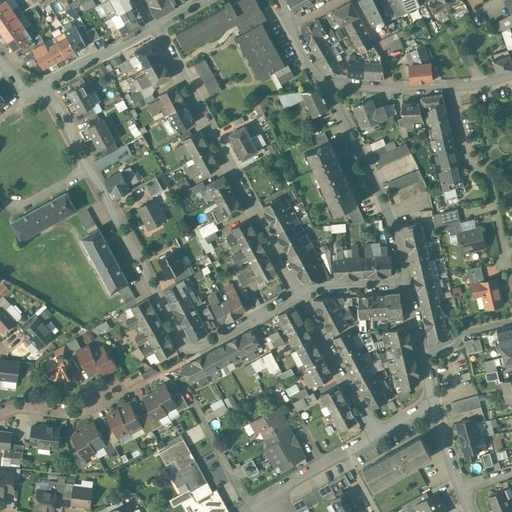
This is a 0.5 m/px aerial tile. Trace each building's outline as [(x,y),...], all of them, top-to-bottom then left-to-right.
[(68,0),(62,0),(66,8),(71,6),(68,0)] [(93,0),(90,0),(82,4),(85,10),(96,4),(93,0)] [(132,0),(108,0),(103,3),(109,13),(116,10),(118,14),(135,5),(132,0)] [(148,0),(151,5),(151,6),(152,7),(157,16),(157,17),(158,17),(166,13),(167,12),(174,8),(175,8),(175,7),(174,7),(170,0),(148,0)] [(237,0),(233,2),(232,0),(226,0),(225,1),(228,5),(178,33),(178,32),(177,33),(186,50),(187,50),(187,49),(231,25),(256,12),(262,9),(263,8),(258,0),(237,0)] [(288,0),(295,13),(314,3),(312,0),(288,0)] [(386,21),(375,0),(361,0),(377,29),(379,29),(387,25),(386,21)] [(397,16),(389,0),(376,0),(386,21),(397,16)] [(403,0),(405,3),(408,10),(418,5),(420,4),(418,0),(403,0)] [(454,0),(436,0),(429,4),(434,12),(454,0)] [(359,15),(351,1),(350,1),(334,10),(333,11),(327,14),(333,25),(340,22),(341,25),(344,23),(359,15)] [(2,2),(0,3),(0,17),(9,12),(7,10),(6,8),(2,2)] [(405,3),(394,7),(398,15),(408,10),(405,3)] [(139,12),(135,5),(118,14),(114,16),(124,36),(145,24),(141,17),(142,16),(139,12)] [(426,7),(421,9),(425,18),(431,15),(426,7)] [(17,15),(13,9),(9,12),(13,17),(17,15)] [(9,12),(0,17),(0,27),(2,30),(15,21),(14,19),(13,17),(9,12)] [(256,12),(231,25),(237,36),(262,22),(256,12)] [(511,14),(498,21),(504,31),(511,26),(511,14)] [(372,38),(359,15),(344,23),(357,46),(359,45),(370,39),(372,38)] [(329,25),(324,16),(319,19),(325,28),(329,25)] [(386,21),(387,25),(388,26),(399,21),(397,16),(386,21)] [(319,19),(302,28),(301,28),(302,29),(311,46),(325,38),(323,35),(328,33),(325,28),(319,19)] [(15,21),(2,30),(8,40),(22,30),(20,28),(19,27),(15,21)] [(285,64),(263,23),(262,22),(237,36),(260,79),(272,73),(275,71),(282,83),(295,76),(288,63),(285,64)] [(93,41),(84,24),(77,28),(86,44),(86,45),(93,41)] [(76,25),(66,31),(63,25),(62,25),(64,28),(66,31),(69,37),(79,31),(77,28),(76,25)] [(59,27),(52,31),(55,37),(66,31),(64,28),(61,30),(59,27)] [(30,34),(26,28),(22,30),(26,36),(30,34)] [(22,30),(8,40),(15,49),(24,43),(32,38),(32,37),(28,40),(26,36),(22,30)] [(69,37),(66,31),(55,37),(58,42),(65,55),(76,50),(69,37)] [(79,31),(69,37),(76,50),(86,44),(79,31)] [(334,32),(325,38),(330,47),(340,42),(334,32)] [(393,34),(382,39),(385,44),(395,39),(393,34)] [(55,37),(46,42),(45,42),(48,48),(58,42),(55,37)] [(330,47),(325,38),(311,46),(322,64),(335,56),(330,47)] [(370,39),(359,45),(362,51),(373,44),(370,39)] [(152,41),(135,50),(137,53),(130,57),(136,68),(143,64),(145,68),(162,59),(158,53),(152,41)] [(45,42),(34,48),(38,53),(48,48),(45,42)] [(58,42),(48,48),(56,61),(65,55),(58,42)] [(24,43),(15,49),(18,54),(27,48),(24,43)] [(411,52),(413,56),(416,64),(410,65),(412,82),(413,82),(431,80),(433,80),(431,63),(424,45),(411,52)] [(48,48),(38,53),(45,67),(46,67),(46,66),(55,61),(56,61),(48,48)] [(511,59),(508,49),(491,55),(498,74),(511,69),(511,59)] [(33,50),(23,57),(27,62),(37,55),(33,50)] [(472,52),(467,54),(471,65),(476,62),(472,52)] [(380,54),(373,58),(372,57),(369,58),(371,62),(382,63),(380,54)] [(471,65),(467,54),(462,57),(466,67),(471,65)] [(335,56),(322,64),(327,74),(332,72),(333,74),(344,71),(338,60),(335,56)] [(122,57),(113,61),(115,67),(125,63),(122,57)] [(209,57),(194,65),(211,96),(225,89),(209,57)] [(162,59),(145,68),(147,73),(140,76),(146,87),(153,83),(155,86),(172,77),(165,66),(162,59)] [(350,60),(349,76),(350,76),(365,77),(365,78),(366,62),(362,61),(358,61),(356,61),(350,60)] [(371,62),(366,62),(365,78),(385,79),(382,63),(371,62)] [(105,65),(97,69),(99,73),(107,69),(105,65)] [(282,83),(275,71),(272,73),(279,87),(283,86),(282,83)] [(83,77),(69,84),(72,90),(85,83),(86,82),(83,77)] [(72,90),(69,91),(75,102),(90,93),(85,83),(72,90)] [(177,87),(176,85),(175,86),(160,94),(159,95),(160,96),(161,98),(154,101),(160,112),(167,108),(169,113),(186,104),(186,103),(185,103),(177,87)] [(321,89),(302,91),(304,98),(305,100),(308,105),(310,111),(313,116),(330,108),(321,89)] [(142,90),(131,95),(135,102),(144,98),(145,97),(142,90)] [(302,91),(280,95),(281,98),(285,107),(300,100),(304,98),(302,91)] [(90,93),(75,102),(80,112),(83,111),(93,105),(96,104),(90,93)] [(145,97),(144,98),(147,103),(155,98),(153,93),(145,97)] [(443,94),(422,97),(425,111),(431,109),(431,107),(435,105),(434,104),(444,102),(443,94)] [(280,95),(258,98),(262,106),(262,107),(281,98),(280,95)] [(258,98),(258,97),(252,100),(256,109),(262,106),(258,98)] [(125,99),(117,103),(121,111),(129,107),(125,99)] [(372,99),(355,106),(363,126),(389,116),(384,105),(376,109),(372,99)] [(419,102),(403,102),(404,120),(419,120),(424,119),(419,102)] [(444,102),(434,104),(435,105),(431,107),(431,109),(425,111),(429,110),(430,115),(426,116),(428,123),(432,122),(448,118),(444,102)] [(186,104),(169,113),(172,117),(164,121),(165,122),(170,131),(170,132),(177,128),(179,130),(178,130),(179,131),(180,130),(195,122),(196,122),(195,121),(186,104)] [(93,105),(83,111),(87,118),(97,113),(93,105)] [(308,105),(302,107),(305,113),(310,111),(308,105)] [(97,113),(87,118),(91,126),(101,120),(97,113)] [(243,117),(233,122),(236,126),(245,121),(243,117)] [(448,118),(432,122),(433,127),(430,128),(432,138),(452,133),(448,118)] [(91,126),(88,127),(94,138),(110,129),(104,119),(101,120),(91,126)] [(170,131),(165,122),(160,125),(166,134),(170,131)] [(406,125),(400,126),(401,132),(403,136),(408,136),(406,125)] [(245,126),(231,134),(237,146),(252,138),(245,126)] [(110,129),(94,138),(100,148),(102,147),(114,140),(115,140),(110,129)] [(193,134),(185,139),(184,139),(183,139),(184,140),(185,142),(178,146),(184,157),(191,153),(193,157),(210,148),(201,131),(200,130),(199,131),(193,134)] [(190,130),(180,136),(182,141),(184,140),(183,139),(184,139),(185,139),(193,134),(190,130)] [(325,131),(315,136),(318,141),(328,136),(325,131)] [(452,133),(432,138),(434,146),(438,145),(439,151),(455,147),(452,133)] [(143,134),(95,161),(99,169),(110,163),(112,166),(121,161),(119,158),(140,146),(142,150),(150,146),(143,134)] [(328,136),(318,141),(320,147),(330,142),(328,136)] [(252,138),(237,146),(244,158),(258,150),(252,138)] [(114,140),(102,147),(106,154),(118,147),(114,140)] [(320,147),(308,152),(336,213),(347,208),(357,203),(358,203),(330,142),(320,147)] [(406,143),(401,145),(405,155),(411,153),(406,143)] [(384,145),(373,150),(376,156),(381,154),(386,152),(387,151),(384,145)] [(401,145),(396,148),(400,158),(405,155),(401,145)] [(455,147),(439,151),(440,155),(436,156),(438,163),(442,162),(443,166),(443,167),(459,163),(455,147)] [(210,148),(193,157),(196,162),(189,166),(195,176),(202,173),(203,174),(202,175),(203,176),(204,175),(219,167),(220,166),(219,165),(210,149),(210,148)] [(400,158),(396,148),(391,150),(395,160),(400,158)] [(395,160),(391,150),(387,151),(386,152),(390,162),(395,160)] [(390,162),(386,152),(381,154),(385,164),(390,162)] [(385,164),(381,154),(376,156),(380,166),(385,164)] [(459,163),(443,167),(444,171),(440,172),(444,191),(464,185),(459,163)] [(136,169),(125,176),(129,185),(141,179),(140,176),(136,169)] [(419,169),(412,172),(417,182),(424,179),(419,169)] [(122,171),(105,180),(111,191),(110,192),(113,198),(115,198),(132,189),(129,185),(125,176),(122,171)] [(412,172),(407,174),(412,184),(417,182),(412,172)] [(407,174),(403,176),(407,186),(412,184),(407,174)] [(225,175),(208,184),(209,187),(202,191),(208,201),(215,197),(217,202),(234,193),(230,186),(231,186),(225,175)] [(156,176),(145,182),(152,196),(164,190),(156,176)] [(403,176),(398,178),(402,188),(407,186),(403,176)] [(187,178),(177,184),(182,193),(187,190),(192,187),(187,178)] [(398,178),(392,181),(397,191),(402,188),(398,178)] [(397,191),(392,193),(396,204),(429,190),(424,179),(417,182),(412,184),(407,186),(402,188),(397,191)] [(192,187),(187,190),(190,195),(206,186),(203,181),(192,187)] [(392,181),(387,183),(392,193),(397,191),(392,181)] [(299,197),(293,184),(288,186),(294,199),(299,197)] [(76,210),(66,192),(13,222),(22,239),(76,210)] [(217,202),(219,206),(212,210),(218,221),(226,217),(227,220),(244,210),(238,199),(237,199),(234,193),(217,202)] [(280,197),(263,206),(266,211),(265,211),(269,219),(287,210),(285,207),(290,204),(287,198),(282,201),(280,197)] [(155,200),(139,208),(150,228),(165,220),(155,200)] [(303,202),(295,206),(301,218),(308,215),(303,202)] [(357,203),(347,208),(350,213),(360,209),(357,203)] [(99,229),(88,208),(78,214),(89,234),(99,229)] [(458,208),(441,213),(443,224),(448,223),(461,220),(458,208)] [(360,209),(350,213),(352,218),(362,214),(360,209)] [(287,210),(269,219),(274,227),(277,231),(294,222),(292,219),(297,217),(293,210),(289,213),(287,210)] [(362,214),(352,218),(354,222),(355,223),(366,222),(362,214)] [(249,220),(249,219),(247,219),(247,220),(233,228),(231,228),(232,229),(234,233),(226,237),(231,246),(239,242),(242,246),(258,237),(249,220)] [(461,220),(448,223),(451,235),(458,234),(458,233),(464,232),(461,220)] [(215,221),(205,226),(210,235),(216,231),(219,229),(215,221)] [(421,221),(403,226),(406,238),(407,245),(426,241),(421,221)] [(294,222),(277,231),(279,236),(278,236),(283,244),(300,235),(299,232),(304,229),(300,223),(295,225),(294,222)] [(205,226),(199,229),(203,238),(205,237),(210,235),(205,226)] [(128,282),(99,228),(99,229),(89,234),(82,238),(111,292),(118,288),(128,283),(128,282)] [(464,232),(458,233),(458,234),(463,254),(464,253),(463,251),(485,246),(485,248),(486,248),(481,228),(464,232)] [(210,235),(205,237),(208,242),(219,236),(216,231),(210,235)] [(192,232),(179,238),(181,243),(195,237),(192,232)] [(300,235),(283,244),(287,252),(288,251),(290,256),(307,247),(305,244),(310,241),(307,235),(302,237),(300,235)] [(259,238),(258,237),(242,246),(244,250),(235,255),(236,255),(240,264),(241,263),(249,259),(251,263),(268,254),(267,254),(259,238)] [(426,241),(407,245),(409,253),(410,252),(412,265),(431,260),(426,241)] [(307,247),(290,256),(293,260),(292,261),(296,269),(314,259),(312,256),(317,253),(313,247),(309,250),(307,247)] [(387,247),(380,247),(381,256),(377,256),(378,276),(387,276),(387,275),(391,274),(394,274),(395,271),(394,265),(392,265),(391,255),(388,256),(387,247)] [(185,268),(176,250),(159,259),(169,277),(172,275),(185,268)] [(268,254),(251,263),(253,268),(245,272),(250,281),(258,277),(261,281),(276,272),(277,273),(277,272),(277,271),(268,255),(268,254)] [(236,255),(229,258),(236,272),(243,268),(241,263),(240,264),(236,255)] [(366,257),(363,257),(364,276),(369,276),(369,277),(378,276),(377,256),(372,257),(366,257)] [(353,258),(348,258),(350,278),(359,278),(359,277),(364,276),(363,257),(359,258),(353,258)] [(337,259),(334,259),(335,278),(340,278),(340,279),(350,278),(348,258),(344,259),(337,259)] [(321,261),(316,264),(314,259),(296,269),(301,277),(302,277),(304,280),(305,281),(313,280),(313,281),(325,280),(320,270),(324,268),(321,261)] [(431,260),(412,265),(415,277),(417,284),(435,280),(431,260)] [(185,268),(172,275),(177,282),(180,280),(189,276),(193,274),(188,266),(185,268)] [(480,266),(468,269),(471,285),(473,285),(473,284),(484,282),(480,266)] [(331,279),(324,268),(320,270),(325,280),(331,279)] [(193,274),(189,276),(192,281),(204,275),(201,269),(193,274)] [(245,272),(238,276),(244,286),(251,282),(250,281),(245,272)] [(189,276),(180,280),(183,285),(188,282),(189,285),(193,283),(192,281),(189,276)] [(0,291),(5,296),(15,285),(7,277),(0,284),(0,291)] [(484,282),(473,284),(473,285),(476,296),(482,294),(482,295),(484,294),(487,308),(503,304),(497,279),(484,282)] [(177,282),(164,289),(171,302),(187,293),(185,288),(183,285),(180,280),(177,282)] [(435,280),(417,284),(418,291),(419,291),(422,303),(440,299),(435,280)] [(128,283),(118,288),(126,303),(136,298),(128,283)] [(232,283),(225,287),(231,297),(233,296),(233,295),(238,293),(232,283)] [(262,303),(286,289),(283,283),(259,297),(262,303)] [(454,289),(456,296),(465,293),(462,286),(454,289)] [(187,293),(171,302),(178,315),(203,302),(199,295),(196,297),(197,299),(192,302),(190,298),(187,293)] [(216,293),(208,298),(213,306),(218,303),(219,304),(221,303),(216,293)] [(247,309),(238,293),(233,295),(233,296),(231,297),(226,300),(235,318),(243,313),(242,311),(247,309)] [(396,293),(387,294),(388,313),(393,313),(393,316),(400,315),(400,312),(403,312),(402,302),(401,302),(400,294),(396,294),(396,293)] [(386,294),(373,296),(373,295),(372,295),(374,314),(377,314),(377,317),(384,316),(384,314),(388,313),(387,294),(386,294)] [(372,295),(364,295),(364,296),(359,296),(360,305),(359,305),(359,315),(363,315),(363,318),(370,317),(370,315),(374,314),(372,295)] [(11,304),(4,296),(0,298),(0,306),(2,305),(6,309),(11,304)] [(334,297),(314,299),(313,300),(323,318),(340,309),(338,304),(335,298),(334,297)] [(148,298),(132,307),(136,314),(140,321),(141,324),(158,315),(148,298)] [(440,299),(422,303),(425,315),(424,316),(426,323),(444,318),(440,299)] [(221,303),(219,304),(218,303),(213,306),(222,322),(226,320),(227,322),(235,318),(226,300),(221,303)] [(203,302),(178,315),(185,328),(201,319),(199,315),(197,310),(199,309),(201,312),(204,310),(204,309),(206,308),(203,302)] [(6,309),(2,305),(0,306),(0,329),(4,333),(7,330),(7,331),(9,330),(8,329),(16,321),(6,309)] [(294,306),(279,314),(278,314),(279,315),(282,320),(279,322),(282,327),(284,326),(288,332),(305,323),(296,306),(295,305),(294,306)] [(46,308),(41,313),(45,317),(50,312),(46,308)] [(340,309),(323,318),(332,334),(349,325),(346,319),(343,314),(340,309)] [(350,310),(343,314),(346,319),(353,316),(350,310)] [(35,313),(20,326),(24,330),(39,318),(35,313)] [(136,314),(126,320),(130,327),(140,321),(136,314)] [(158,315),(141,324),(145,331),(149,338),(150,341),(167,332),(158,315)] [(24,330),(24,331),(29,337),(27,339),(30,342),(33,341),(39,348),(54,334),(46,325),(39,318),(24,330)] [(444,318),(426,323),(427,330),(428,330),(431,342),(449,338),(444,318)] [(201,319),(185,328),(192,341),(208,332),(217,328),(213,321),(210,323),(211,325),(206,328),(203,323),(201,319)] [(402,319),(388,319),(389,327),(404,324),(402,319)] [(58,330),(51,321),(46,325),(54,334),(58,330)] [(107,321),(91,329),(98,333),(110,327),(107,321)] [(305,323),(288,332),(292,339),(289,340),(292,346),(295,344),(297,348),(298,349),(315,340),(314,340),(305,324),(305,323)] [(511,325),(498,329),(500,339),(496,340),(497,347),(511,343),(511,325)] [(407,326),(388,330),(389,334),(384,335),(386,342),(391,341),(392,344),(411,340),(409,330),(408,331),(407,326)] [(253,329),(242,335),(241,334),(235,338),(244,354),(247,353),(254,349),(262,345),(253,329)] [(350,330),(350,329),(349,330),(335,337),(334,338),(334,339),(343,355),(343,356),(359,347),(357,342),(350,330)] [(278,330),(270,334),(273,341),(281,336),(278,330)] [(145,331),(136,337),(139,343),(149,338),(145,331)] [(167,332),(150,341),(152,344),(156,351),(160,358),(176,349),(167,332)] [(281,336),(273,341),(276,347),(284,342),(281,336)] [(76,337),(66,343),(72,355),(78,352),(77,352),(82,349),(76,337)] [(235,338),(228,341),(228,342),(218,347),(226,364),(234,360),(241,356),(244,354),(235,338)] [(474,339),(465,341),(468,354),(483,350),(480,339),(474,341),(474,339)] [(315,340),(298,349),(299,351),(301,355),(298,356),(301,362),(304,360),(307,367),(324,358),(324,357),(323,357),(315,341),(315,340)] [(411,340),(392,344),(393,348),(387,349),(389,357),(394,356),(395,358),(414,354),(412,349),(413,349),(411,340)] [(66,343),(54,350),(58,357),(64,354),(68,361),(74,358),(72,355),(66,343)] [(511,343),(497,347),(498,352),(502,351),(503,355),(499,356),(501,364),(511,361),(511,343)] [(152,344),(143,348),(147,355),(156,351),(152,344)] [(82,349),(77,352),(78,352),(89,373),(100,367),(93,353),(93,352),(89,345),(82,349)] [(110,357),(104,346),(93,352),(93,353),(100,367),(104,374),(117,367),(111,356),(110,357)] [(139,347),(129,352),(129,353),(142,360),(145,356),(139,347)] [(218,347),(206,353),(200,356),(209,373),(212,372),(219,368),(226,364),(218,347)] [(359,347),(343,356),(344,356),(353,372),(352,373),(353,373),(369,364),(367,361),(362,352),(359,347)] [(258,350),(255,351),(254,349),(247,353),(251,360),(260,355),(258,350)] [(272,351),(263,356),(271,372),(280,367),(272,351)] [(58,357),(45,364),(51,375),(63,379),(74,373),(68,361),(64,354),(58,357)] [(414,354),(395,358),(395,359),(396,361),(391,362),(390,362),(391,364),(392,370),(397,368),(398,372),(418,368),(416,358),(415,359),(414,354)] [(200,356),(193,360),(182,366),(191,383),(199,379),(206,375),(209,373),(200,356)] [(307,367),(310,373),(305,376),(310,387),(316,384),(316,385),(317,385),(318,384),(333,376),(334,376),(333,375),(324,358),(307,367)] [(381,358),(375,361),(369,364),(371,369),(379,366),(380,369),(384,367),(382,362),(381,358)] [(495,358),(484,361),(487,372),(497,370),(495,358)] [(19,362),(0,360),(0,377),(17,380),(19,362)] [(252,362),(249,364),(254,373),(257,371),(252,362)] [(249,364),(245,366),(249,375),(254,373),(249,364)] [(369,364),(353,373),(353,374),(353,373),(362,390),(378,381),(371,369),(369,364)] [(153,368),(142,373),(145,379),(159,371),(153,368)] [(219,368),(212,372),(215,378),(223,374),(219,368)] [(293,368),(284,372),(287,378),(296,373),(293,368)] [(418,368),(398,372),(400,378),(394,379),(396,386),(401,385),(403,391),(408,389),(412,386),(419,382),(420,381),(419,377),(420,377),(418,368)] [(487,372),(486,372),(488,381),(499,378),(497,370),(487,372)] [(74,373),(63,379),(67,386),(77,380),(74,373)] [(206,375),(199,379),(202,385),(209,382),(206,375)] [(511,377),(503,380),(508,401),(511,399),(511,377)] [(378,381),(362,390),(362,391),(363,391),(372,407),(371,407),(372,408),(373,408),(387,400),(388,400),(387,397),(386,397),(378,381)] [(173,396),(166,384),(154,390),(155,392),(166,411),(175,406),(177,405),(173,396)] [(338,385),(323,393),(322,393),(321,394),(322,395),(322,394),(325,399),(322,401),(325,406),(328,405),(331,412),(348,402),(339,385),(339,384),(337,385),(338,385)] [(306,387),(290,396),(294,403),(304,397),(309,394),(306,387)] [(403,391),(398,394),(401,400),(411,395),(408,389),(403,391)] [(166,411),(155,392),(144,398),(151,411),(155,419),(159,417),(167,412),(166,411)] [(181,392),(173,396),(177,405),(175,406),(179,411),(189,406),(181,392)] [(309,394),(304,397),(308,404),(318,399),(314,392),(309,394)] [(234,393),(227,397),(231,406),(239,402),(234,393)] [(478,395),(451,403),(454,414),(466,410),(481,406),(478,395)] [(348,402),(331,412),(335,418),(332,420),(335,425),(338,424),(341,429),(340,429),(341,430),(342,429),(357,421),(358,420),(358,419),(357,419),(348,403),(349,403),(348,402)] [(138,417),(131,404),(120,411),(119,411),(130,430),(131,432),(142,426),(142,425),(138,417)] [(225,404),(214,411),(217,417),(229,410),(225,404)] [(481,406),(466,410),(468,417),(483,413),(481,406)] [(278,407),(251,422),(257,431),(265,426),(271,436),(288,426),(278,407)] [(130,430),(119,411),(120,411),(119,409),(107,415),(114,428),(119,436),(121,435),(130,430)] [(155,419),(151,411),(144,414),(153,430),(163,425),(159,417),(155,419)] [(144,414),(138,417),(142,425),(142,426),(146,433),(153,430),(144,414)] [(474,418),(456,423),(463,445),(480,440),(479,438),(474,418)] [(492,426),(497,425),(496,418),(485,420),(487,434),(493,433),(492,426)] [(183,421),(178,423),(182,431),(187,428),(183,421)] [(105,441),(94,422),(83,428),(84,430),(95,449),(96,451),(99,457),(107,452),(103,445),(106,443),(105,441)] [(60,426),(42,424),(42,426),(39,444),(39,446),(58,448),(61,446),(62,442),(59,439),(60,426)] [(331,424),(326,427),(330,434),(335,431),(331,424)] [(42,426),(33,425),(31,443),(39,444),(42,426)] [(294,437),(288,426),(271,436),(274,443),(266,448),(276,466),(282,463),(285,468),(293,463),(305,457),(296,441),(298,440),(296,436),(294,437)] [(119,436),(114,428),(108,432),(111,438),(115,446),(124,441),(121,435),(119,436)] [(4,431),(0,430),(0,447),(5,448),(10,449),(11,443),(13,432),(4,431)] [(84,430),(73,436),(80,449),(84,457),(85,457),(96,451),(95,449),(84,430)] [(490,435),(497,459),(507,456),(500,432),(490,435)] [(181,434),(164,443),(167,448),(184,439),(181,434)] [(489,435),(483,436),(486,447),(492,446),(489,435)] [(422,436),(364,468),(373,485),(431,453),(422,436)] [(483,436),(479,438),(480,440),(463,445),(466,459),(477,456),(475,450),(486,447),(483,436)] [(115,446),(111,438),(105,441),(106,443),(103,445),(107,452),(111,458),(119,454),(115,446)] [(167,448),(159,452),(165,462),(172,458),(179,469),(196,460),(184,439),(167,448)] [(24,444),(11,443),(10,449),(5,448),(4,456),(22,458),(24,444)] [(80,449),(71,454),(76,469),(88,463),(85,457),(84,457),(80,449)] [(490,452),(482,455),(486,467),(493,465),(490,452)] [(305,457),(293,463),(296,469),(308,462),(305,457)] [(253,459),(242,465),(249,477),(260,471),(253,459)] [(207,481),(196,460),(179,469),(171,473),(176,483),(184,479),(190,491),(207,481)] [(350,471),(345,474),(349,480),(354,477),(350,471)] [(15,473),(6,472),(4,489),(12,490),(15,473)] [(345,474),(319,488),(324,499),(351,484),(349,480),(345,474)] [(67,482),(49,480),(48,491),(56,492),(56,497),(65,498),(67,482)] [(207,481),(190,491),(193,495),(210,486),(207,481)] [(75,483),(67,482),(65,498),(73,499),(74,486),(75,486),(75,483)] [(75,486),(74,486),(73,499),(72,503),(90,505),(92,488),(75,486)] [(210,486),(193,495),(196,500),(213,491),(210,486)] [(319,488),(313,491),(319,502),(324,499),(319,488)] [(213,491),(196,500),(193,495),(183,501),(188,511),(198,511),(206,508),(207,511),(225,511),(229,510),(217,489),(213,491)] [(48,491),(38,490),(36,505),(39,508),(54,510),(56,497),(56,492),(48,491)] [(352,490),(332,501),(338,511),(339,511),(343,510),(343,511),(357,511),(363,509),(352,490)] [(504,490),(489,497),(495,511),(508,511),(511,511),(511,510),(507,499),(504,490)] [(313,491),(308,494),(314,505),(319,502),(313,491)] [(427,491),(403,504),(406,511),(413,511),(421,508),(418,503),(429,497),(427,491)] [(429,497),(418,503),(421,508),(422,511),(447,511),(441,501),(442,500),(438,492),(429,497)] [(105,497),(107,503),(117,500),(115,494),(105,497)] [(308,494),(303,497),(309,508),(314,505),(308,494)] [(303,497),(292,503),(297,511),(300,511),(309,508),(303,497)] [(123,500),(106,506),(108,511),(111,511),(125,505),(123,500)]
